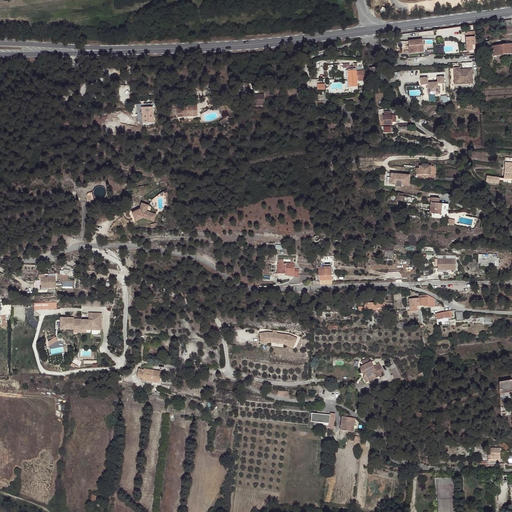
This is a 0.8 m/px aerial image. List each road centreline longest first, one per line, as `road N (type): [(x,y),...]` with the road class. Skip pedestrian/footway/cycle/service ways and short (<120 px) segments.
road 1 (residential): [(499,471),(395,461),(380,432),(344,408),(269,396),(236,380),(212,316),(90,243)]
road 2 (unclassified): [(407,285),(252,288),(194,256),(90,243)]
road 3 (secondary): [(368,31),(82,51)]
road 4 (residential): [(74,51),(80,64),(108,73),(84,88),(87,96),(232,95)]
road 5 (residential): [(368,31),(396,55),(381,77),(397,105),(465,156)]
road 6 (secondary): [(511,10),(368,31)]
